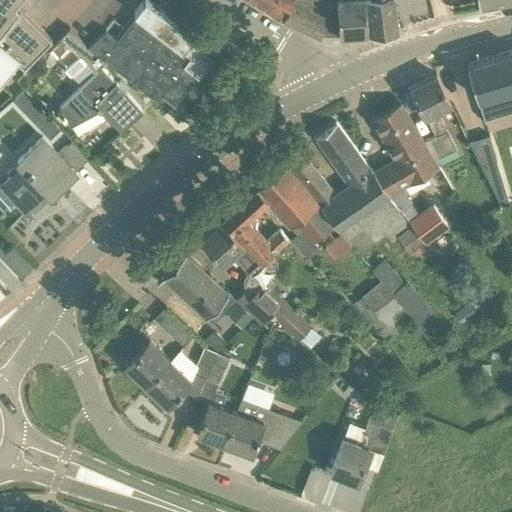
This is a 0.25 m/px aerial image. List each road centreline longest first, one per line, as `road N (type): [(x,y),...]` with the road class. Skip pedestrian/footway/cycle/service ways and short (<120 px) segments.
road 1 (tertiary): [(58,288),(171,184),(324,86)]
road 2 (residential): [(284,511),(119,446),(72,358),(41,327)]
road 3 (tertiary): [(324,86),(434,41),(511,22)]
road 4 (primary): [(3,468),(139,499)]
road 5 (primary): [(139,499),(15,437)]
road 6 (residential): [(324,86),(277,35),(222,0)]
